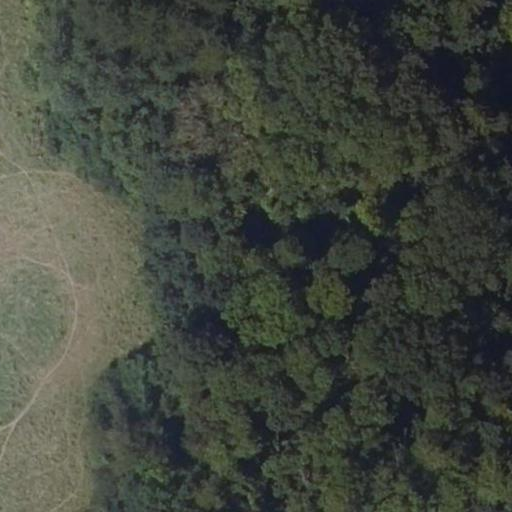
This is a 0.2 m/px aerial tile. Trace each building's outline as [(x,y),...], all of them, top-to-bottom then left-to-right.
[(306,13),(291,14),(293,37),(308,36),(306,13)] [(476,82),(489,81),(487,43),(474,43),(476,82)] [(358,57),(360,70),(362,80),(394,75),(391,52),(358,57)] [(436,91),(447,92),(447,74),(437,74),(436,91)] [(447,92),(462,92),(462,74),(447,74),(447,92)] [(471,75),(462,74),(462,92),(470,92),(471,75)]
